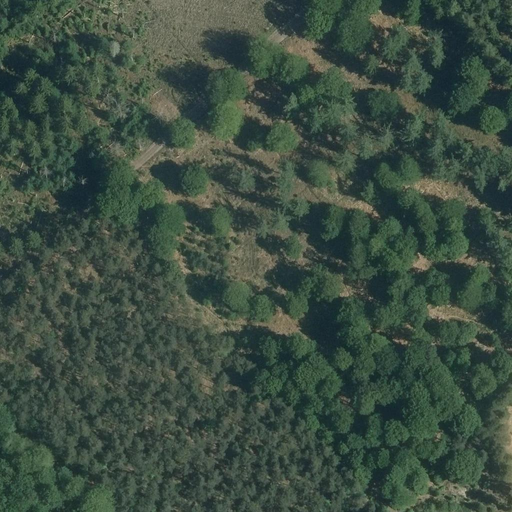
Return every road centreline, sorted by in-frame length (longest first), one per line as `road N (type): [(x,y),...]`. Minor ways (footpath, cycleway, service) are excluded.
road 1 (track): [(152,156),(329,0)]
road 2 (track): [(450,468),(446,432),(501,315)]
road 3 (track): [(0,291),(110,193)]
road 4 (track): [(105,511),(0,422)]
